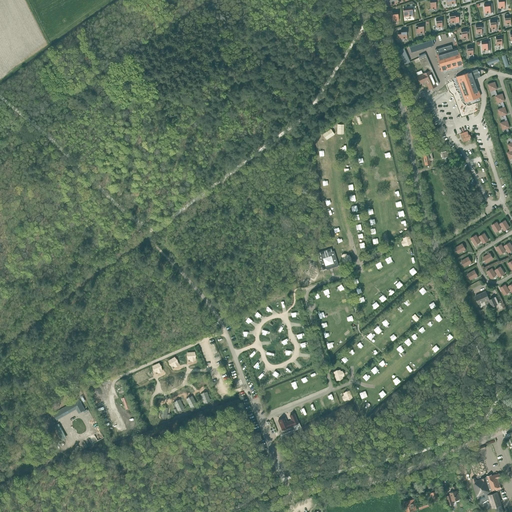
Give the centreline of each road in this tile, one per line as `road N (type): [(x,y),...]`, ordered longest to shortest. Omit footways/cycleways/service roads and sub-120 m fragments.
road 1 (unclassified): [(511,416),(434,244),(401,104),(348,0)]
road 2 (unclassified): [(267,511),(316,489),(399,475),(511,427)]
